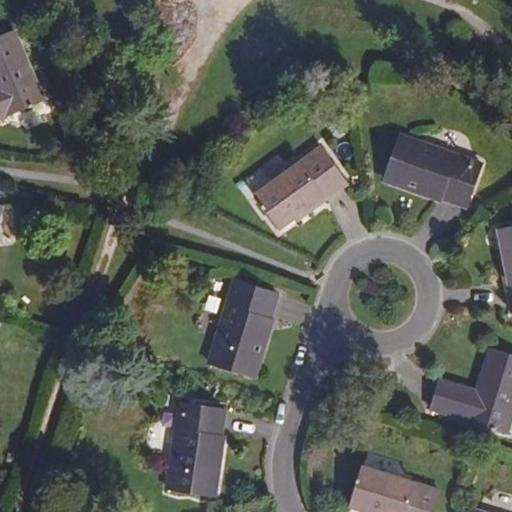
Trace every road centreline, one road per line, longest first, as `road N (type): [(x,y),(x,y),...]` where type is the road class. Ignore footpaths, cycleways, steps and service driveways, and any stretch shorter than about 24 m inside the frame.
road 1 (residential): [(331,295),(352,337),(384,347),(416,335),(433,306),(418,259),(387,245),(354,253),(334,280)]
road 2 (residential): [(293,511),(284,454),(331,295)]
